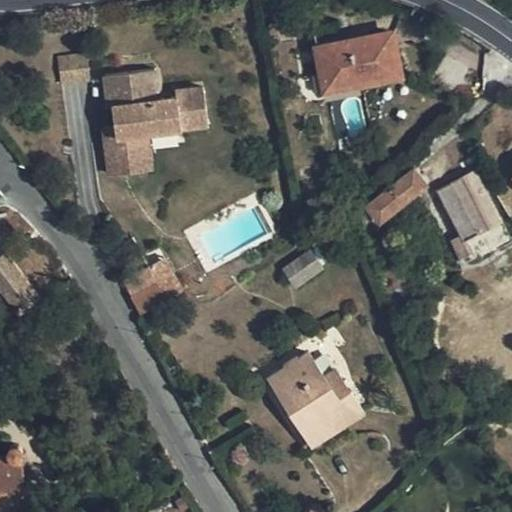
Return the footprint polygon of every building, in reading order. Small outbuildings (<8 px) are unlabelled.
[(272,38),(298,34),(295,19),(269,23),(272,38)] [(350,47),(317,55),(325,92),(406,75),(396,27),(347,37),(350,47)] [(315,44),(317,55),(350,47),(347,37),(315,44)] [(60,83),(89,80),(87,54),(58,56),(60,83)] [(113,106),(122,105),(126,124),(116,126),(105,128),(110,156),(152,149),(148,130),(209,119),(202,82),(175,87),(176,93),(158,96),(152,67),(103,75),(109,107),(113,106)] [(122,105),(113,106),(116,126),(126,124),(122,105)] [(152,149),(110,156),(113,173),(154,166),(152,149)] [(408,156),(383,177),(391,186),(415,166),(408,156)] [(415,166),(391,186),(369,202),(382,219),(427,183),(415,166)] [(464,261),(477,253),(468,238),(502,220),(475,169),(439,189),(439,190),(462,234),(453,239),(464,261)] [(355,210),(367,201),(363,196),(351,205),(355,210)] [(511,239),(502,220),(468,238),(477,253),(479,258),(511,239)] [(367,241),(376,266),(396,258),(387,234),(367,241)] [(297,283),(321,266),(309,249),(284,266),(297,283)] [(0,253),(0,286),(19,310),(38,294),(4,251),(0,253)] [(162,257),(148,265),(123,279),(141,311),(180,288),(162,257)] [(384,287),(402,276),(396,258),(376,266),(384,287)] [(402,276),(384,287),(390,304),(409,296),(402,276)] [(310,348),(300,355),(304,361),(314,355),(310,348)] [(311,442),(362,411),(334,366),(324,372),(314,355),(304,361),(300,355),(297,354),(283,362),(284,365),(275,371),(300,410),(294,414),(311,442)] [(269,375),(294,414),(300,410),(275,371),(269,375)] [(494,431),(500,423),(492,416),(486,424),(494,431)] [(18,444),(12,444),(9,447),(8,450),(8,453),(0,453),(0,509),(9,509),(26,507),(20,457),(22,455),(23,452),(22,449),(21,446),(18,444)]
